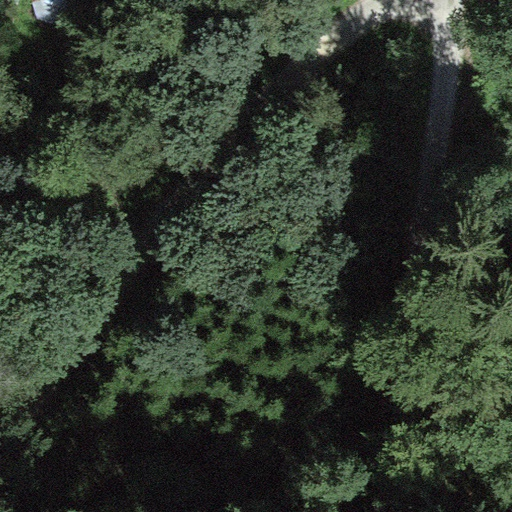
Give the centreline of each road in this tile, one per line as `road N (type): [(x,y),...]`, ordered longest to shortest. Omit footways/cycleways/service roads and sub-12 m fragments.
road 1 (track): [(0,455),(31,424),(142,256),(250,128),(397,0)]
road 2 (track): [(381,511),(451,0)]
